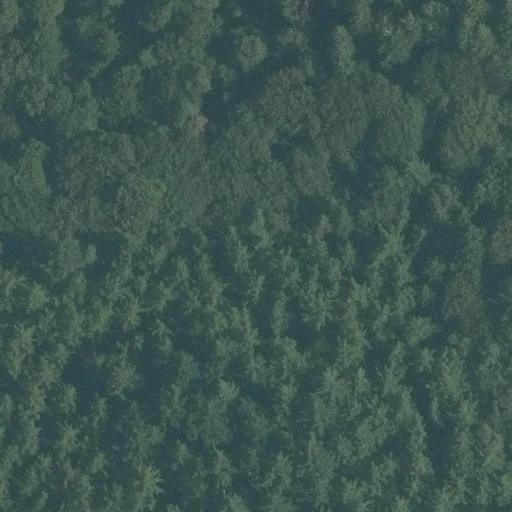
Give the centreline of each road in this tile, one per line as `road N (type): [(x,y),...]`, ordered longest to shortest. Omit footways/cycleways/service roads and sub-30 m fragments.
road 1 (track): [(511,125),(403,144),(327,170),(0,227)]
road 2 (track): [(43,221),(118,501)]
road 3 (track): [(508,511),(414,321)]
road 4 (track): [(414,321),(511,145)]
